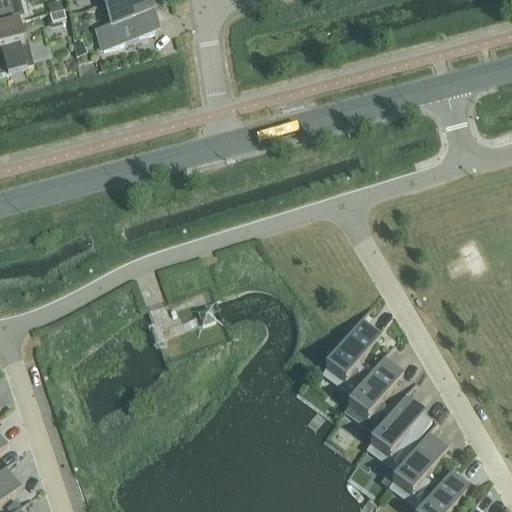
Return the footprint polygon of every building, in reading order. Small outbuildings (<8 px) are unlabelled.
[(0,0),(0,21),(5,20),(6,24),(24,19),(18,0),(0,0)] [(148,12),(151,12),(151,8),(151,4),(150,1),(150,0),(138,0),(106,8),(112,30),(97,34),(103,54),(155,40),(148,12)] [(104,0),(106,8),(138,0),(104,0)] [(61,8),(49,11),(50,17),(62,14),(61,8)] [(50,17),(49,17),(51,28),(66,25),(63,13),(62,14),(50,17)] [(0,79),(33,70),(26,44),(24,45),(19,27),(24,25),(23,24),(0,30),(0,79)] [(82,45),(74,48),(76,61),(86,58),(82,45)] [(330,367),(325,375),(352,395),(362,374),(363,372),(359,369),(381,338),(362,324),(372,311),(371,310),(340,353),(338,356),(335,353),(327,365),(330,367)] [(215,325),(211,312),(197,317),(198,319),(201,327),(202,330),(215,325)] [(355,402),(347,413),(375,432),(385,410),(381,407),(403,376),(384,362),(394,349),(393,348),(371,380),(355,402)] [(352,395),(350,399),(355,402),(371,380),(362,374),(352,395)] [(415,386),(369,451),(397,470),(398,467),(401,469),(430,425),(421,419),(425,413),(407,400),(416,387),(415,386)] [(437,424),(391,488),(419,508),(429,486),(425,483),(447,451),(429,438),(439,424),(437,424)] [(0,476),(0,508),(21,490),(5,473),(17,462),(17,461),(0,476)] [(460,461),(423,511),(453,511),(470,489),(451,475),(461,462),(460,461)] [(482,499),(472,511),(474,511),(483,500),(482,499)] [(21,511),(31,503),(30,502),(20,511),(19,511),(21,511)]
